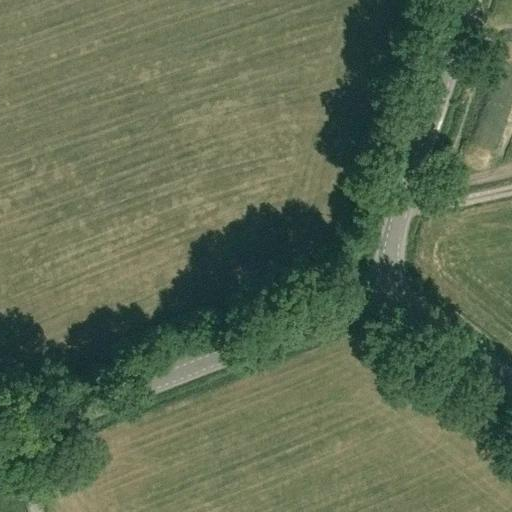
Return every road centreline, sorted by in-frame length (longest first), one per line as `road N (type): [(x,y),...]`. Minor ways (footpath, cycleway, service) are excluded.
road 1 (unclassified): [(0,445),(352,308),(386,283)]
road 2 (unclassified): [(386,283),(399,218),(472,0)]
road 3 (unclassified): [(511,383),(386,283)]
